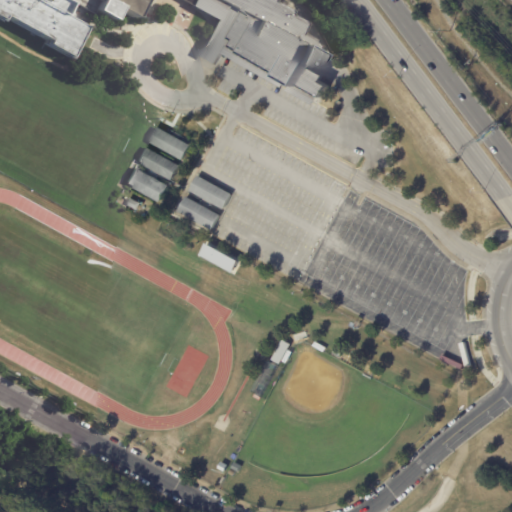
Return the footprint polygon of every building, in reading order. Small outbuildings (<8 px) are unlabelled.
[(0,0),(0,22),(68,59),(94,11),(108,18),(114,8),(132,18),(141,0),(0,0)] [(269,0),(303,22),(294,44),(312,56),(306,69),(320,78),(317,82),(325,89),(320,100),(220,44),(237,14),(213,0),(269,0)] [(166,131),(192,146),(184,161),(150,141),(158,126),(166,131)] [(160,173),(139,161),(147,147),(181,166),(172,180),(160,173)] [(136,167),(170,186),(161,202),(127,183),(136,167)] [(199,176),(233,195),(225,210),(191,191),(199,176)] [(188,197),(222,216),(214,230),(180,211),(188,197)] [(200,256),(233,274),(240,261),(207,244),(200,256)] [(284,340),(292,345),(281,365),(277,362),(277,363),(274,361),(273,360),(284,340)] [(314,343),(325,349),(323,353),(312,347),(314,343)] [(294,353),(288,364),(283,362),(289,350),(294,353)] [(253,392),(270,361),(278,366),(261,396),(253,392)] [(248,397),(259,402),(256,409),(245,403),(248,397)]
